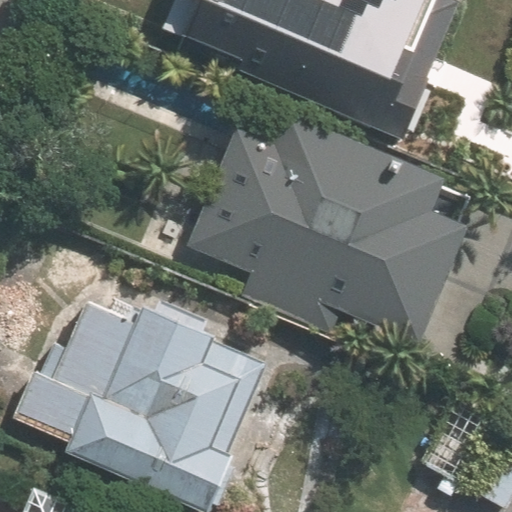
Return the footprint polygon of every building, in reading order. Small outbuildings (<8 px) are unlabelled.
[(271,0),(244,67),(406,136),(438,59),(423,53),(444,0),(271,0)] [(0,40),(0,85),(19,52),(0,40)] [(446,179),(288,114),(275,145),(236,128),(187,244),(249,269),(240,292),(330,329),(339,306),(423,342),(472,226),(434,210),(446,179)] [(211,317),(165,298),(160,309),(152,305),(142,328),(87,304),(69,347),(52,341),(39,373),(34,371),(15,417),(73,440),(69,450),(217,511),(218,511),(242,455),(236,452),(273,365),(214,341),(219,330),(207,326),(211,317)] [(0,425),(11,401),(0,396),(0,425)] [(464,396),(426,464),(511,511),(511,509),(511,433),(501,427),(506,419),(464,396)]
